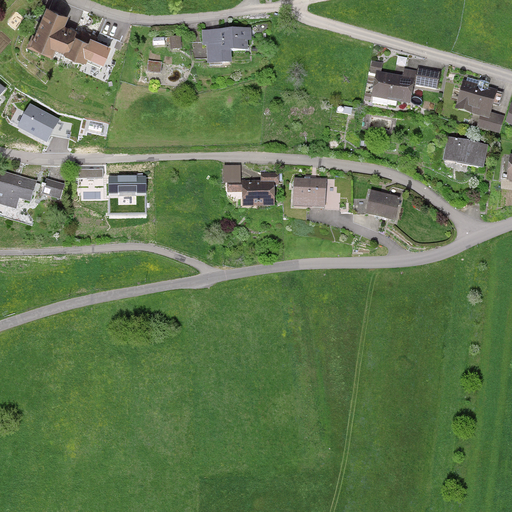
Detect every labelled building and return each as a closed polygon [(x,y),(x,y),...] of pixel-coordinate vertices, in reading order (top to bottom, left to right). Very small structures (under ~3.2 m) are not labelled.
[(83,63),(94,38),(83,33),(80,40),(72,36),(74,33),(60,27),(64,18),(47,11),(32,45),(48,52),(52,43),(66,50),(65,52),(73,56),(72,59),(83,63)] [(245,51),(243,31),(219,33),(220,45),(212,46),(212,64),(228,63),(227,52),(245,51)] [(171,39),(171,50),(179,50),(178,38),(171,39)] [(415,87),(435,90),(437,75),(418,72),(417,74),(404,72),(402,80),(377,76),(372,104),(386,106),(387,100),(407,104),(411,83),(416,83),(415,87)] [(464,85),(458,107),(488,115),(491,106),(498,106),(501,96),(487,91),(488,86),(467,80),(465,85),(464,85)] [(336,114),(349,116),(351,109),(337,107),(336,114)] [(59,123),(31,109),(19,132),(47,146),(59,123)] [(478,127),(498,133),(502,119),(491,116),(490,120),(481,117),(478,127)] [(471,164),(470,168),(481,170),(486,147),(448,139),(444,158),(471,164)] [(511,159),(503,158),(501,180),(511,181),(511,159)] [(103,169),(77,169),(77,177),(103,177),(103,169)] [(29,203),(35,184),(0,174),(0,175),(0,204),(10,207),(12,198),(29,203)] [(145,176),(109,177),(109,193),(146,193),(145,176)] [(277,185),(277,176),(261,176),(261,185),(243,185),(243,183),(227,183),(227,193),(243,192),(243,206),(272,206),(272,185),(277,185)] [(311,205),(311,208),(324,209),(325,183),(293,181),(292,204),(311,205)] [(42,196),(59,201),(63,186),(46,182),(44,187),(41,186),(41,188),(44,189),(42,196)] [(394,222),(399,199),(370,193),(365,215),(394,222)]
